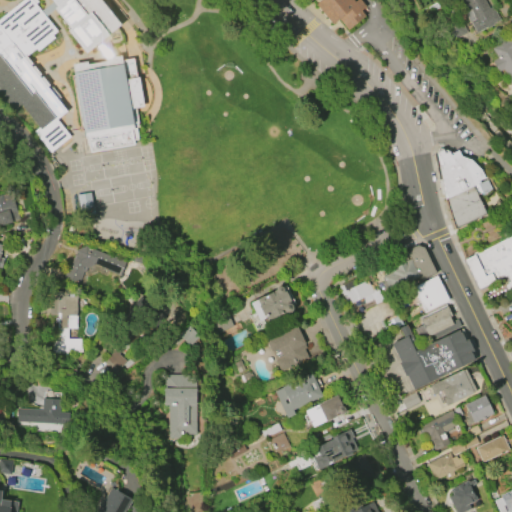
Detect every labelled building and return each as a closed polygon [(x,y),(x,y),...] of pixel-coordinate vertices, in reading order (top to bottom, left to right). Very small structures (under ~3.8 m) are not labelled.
[(0,0),(101,0),(122,25),(87,54),(69,30),(71,28),(55,8),(46,15),(57,30),(53,34),(55,36),(38,50),(36,47),(26,55),(33,63),(30,64),(32,66),(34,65),(41,73),(39,75),(41,77),(43,76),(50,84),(48,86),(49,88),(52,85),(61,96),(57,98),(67,110),(57,119),(70,135),(51,151),(34,130),(39,126),(22,104),(13,110),(0,93),(0,0)] [(354,0),(355,1),(356,0),(361,0),(366,5),(361,9),(365,14),(348,28),(339,18),(333,23),(316,4),(320,0),(354,0)] [(476,33),(469,22),(455,0),(483,0),(489,8),(491,7),(492,10),(493,10),(499,20),(492,24),(493,25),(487,29),(486,27),(476,33)] [(490,48),(511,36),(511,87),(508,80),(502,70),(497,73),(491,61),(496,58),(490,48)] [(134,143),(91,151),(89,137),(86,138),(85,129),(82,130),(72,75),(74,74),(73,64),(88,61),(88,64),(108,61),(107,58),(122,55),(123,59),(134,57),(138,77),(140,77),(145,107),(137,108),(140,126),(136,127),(139,140),(134,141),(134,143)] [(485,213),(454,228),(444,199),(446,197),(443,190),(444,189),(443,186),(444,185),(440,178),(439,166),(442,165),(438,156),(439,156),(437,152),(441,150),(443,153),(448,151),(450,155),(452,154),(451,153),(457,150),(460,156),(470,159),(480,169),(484,177),(478,180),(479,182),(472,186),(485,213)] [(0,225),(0,191),(10,189),(18,219),(10,221),(10,223),(0,225)] [(506,276),(479,291),(463,260),(505,239),(502,233),(508,230),(511,236),(511,235),(511,294),(511,292),(506,294),(503,287),(507,285),(507,283),(509,282),(506,276)] [(62,278),(68,264),(70,264),(73,255),(76,254),(75,250),(85,246),(125,261),(120,276),(106,270),(107,269),(93,263),(92,265),(86,267),(85,271),(82,270),(78,283),(62,278)] [(435,273),(420,281),(418,277),(411,280),(412,282),(403,286),(402,285),(388,292),(381,277),(389,273),(387,270),(409,259),(405,251),(416,246),(419,247),(423,248),(435,273)] [(425,312),(413,287),(436,276),(448,300),(425,312)] [(347,305),(338,286),(352,280),(355,286),(364,281),(366,285),(368,283),(373,293),(347,305)] [(258,321),(249,303),(275,290),(275,289),(276,288),(276,287),(277,287),(278,287),(279,286),(280,287),(281,287),(282,288),(282,289),(283,290),(283,291),(282,291),(282,292),(284,291),(289,301),(284,303),(285,304),(286,304),(287,304),(288,304),(289,305),(290,305),(290,306),(291,307),(291,308),(291,310),(290,311),(289,312),(288,313),(287,313),(286,313),(285,313),(284,312),(283,312),(283,311),(282,310),(282,309),(281,309),(283,313),(267,321),(265,318),(258,321)] [(66,339),(80,339),(80,352),(51,351),(51,341),(56,341),(56,316),(48,316),(48,308),(51,309),(52,291),(76,291),(75,328),(67,328),(66,339)] [(130,306),(149,333),(162,323),(143,297),(130,306)] [(431,340),(429,334),(418,339),(413,329),(422,325),(418,317),(445,304),(447,308),(450,307),(453,314),(450,315),(451,316),(449,317),(451,322),(457,319),(460,326),(431,340)] [(212,316),(217,332),(231,328),(227,312),(212,316)] [(412,390),(406,376),(405,377),(398,363),(399,362),(391,344),(403,338),(398,328),(406,325),(417,349),(458,330),(459,334),(461,333),(464,341),(467,340),(472,351),(469,352),(473,361),(412,390)] [(266,341),(296,327),(306,348),(304,349),(308,358),(280,372),(266,341)] [(126,362),(114,350),(103,362),(115,373),(126,362)] [(446,406),(442,399),(436,393),(433,394),(429,386),(465,369),(475,391),(472,392),(473,393),(446,406)] [(286,418),(273,392),(281,388),(281,387),(310,373),(321,397),(292,411),(294,415),(286,418)] [(167,438),(167,406),(162,406),(162,388),(164,388),(163,375),(191,374),(191,388),(194,388),(195,434),(181,434),(181,438),(167,438)] [(404,408),(418,403),(414,393),(400,398),(404,408)] [(312,428),(304,411),(316,405),(336,395),(341,407),(342,407),(343,408),(343,409),(344,410),(344,411),(344,412),(343,414),(342,414),(341,415),(339,415),(338,415),(337,416),(312,428)] [(464,405),(483,395),(492,414),(472,423),(472,422),(468,424),(466,419),(467,419),(465,414),(468,413),(464,405)] [(16,409),(40,410),(41,399),(59,400),(58,413),(68,413),(67,426),(15,422),(16,409)] [(431,421),(441,415),(451,410),(458,426),(443,433),(445,438),(449,444),(436,450),(430,439),(428,440),(425,433),(422,435),(422,433),(420,434),(418,430),(420,429),(419,426),(431,421)] [(282,433),(289,447),(275,454),(268,440),(282,433)] [(351,450),(338,457),(339,459),(317,469),(311,458),(317,455),(314,448),(331,440),(331,438),(334,437),(335,438),(344,434),(351,450)] [(474,448),(501,435),(508,450),(500,453),(501,454),(481,463),(474,448)] [(245,450),(239,440),(223,449),(230,459),(245,450)] [(426,464),(448,452),(451,458),(455,456),(456,459),(459,458),(463,466),(453,471),(455,475),(449,478),(447,474),(434,480),(426,464)] [(353,489),(374,478),(362,455),(340,465),(353,489)] [(0,473),(10,474),(11,461),(0,459),(0,473)] [(455,511),(448,498),(452,496),(449,490),(467,481),(477,500),(469,504),(471,509),(465,511),(455,511)] [(96,511),(111,487),(134,500),(127,511),(96,511)] [(0,498),(18,501),(16,511),(0,511),(0,489),(1,490),(0,498)] [(499,511),(493,500),(500,497),(500,496),(511,490),(511,511),(506,511),(504,511),(499,511)] [(352,511),(372,502),(376,511),(352,511)]
